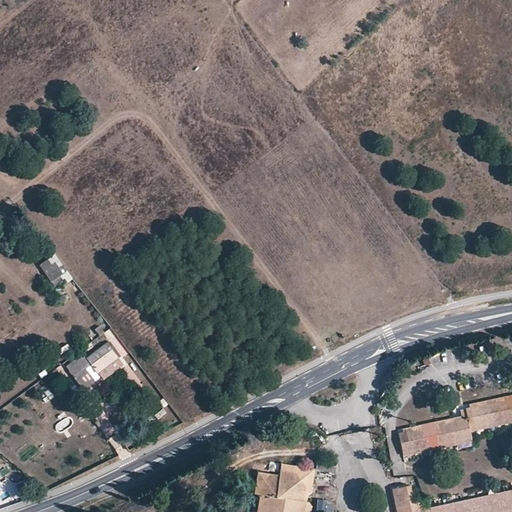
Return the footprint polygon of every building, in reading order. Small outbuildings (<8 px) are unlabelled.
[(151,94),(143,100),(146,103),(153,98),(151,94)] [(53,255),(39,265),(54,285),(64,278),(66,282),(71,278),(53,255)] [(84,355),(66,368),(73,378),(85,369),(91,377),(119,356),(112,345),(108,347),(106,343),(86,358),(84,355)] [(511,491),(428,509),(428,511),(511,511),(511,398),(504,400),(495,402),(487,403),(479,405),(469,407),(460,409),(461,415),(462,419),(453,421),(445,423),(436,425),(429,426),(420,429),(412,430),(402,432),(398,433),(403,451),(471,436),(471,430),(469,426),(511,416),(511,491)] [(511,421),(511,416),(469,426),(471,430),(511,421)] [(118,434),(109,439),(120,459),(129,454),(118,434)] [(403,451),(403,454),(472,440),(471,436),(403,451)] [(263,494),(259,511),(306,511),(308,502),(302,501),(304,493),(307,493),(308,487),(298,472),(283,470),(282,475),(274,474),(258,484),(257,493),(263,494)] [(398,511),(428,511),(428,509),(428,507),(424,507),(422,499),(413,500),(410,484),(393,488),(398,511)] [(428,507),(428,509),(511,491),(511,488),(480,496),(428,507)] [(317,501),(316,511),(331,511),(332,502),(317,501)]
